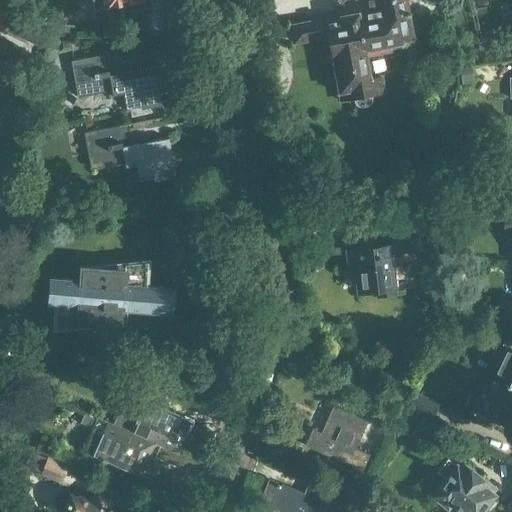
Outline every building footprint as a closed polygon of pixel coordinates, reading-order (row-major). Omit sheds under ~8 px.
[(93,0),(95,10),(142,0),(93,0)] [(374,96),(374,95),(384,93),(382,77),(370,79),(364,50),(413,40),(404,0),(378,0),(379,2),(372,3),(373,10),(355,13),(355,14),(293,26),(295,41),(327,35),(330,52),(329,52),(330,56),(333,55),(341,101),(356,98),(356,100),(357,100),(357,102),(358,103),(360,104),(362,105),(364,106),(365,106),(367,106),(368,105),(370,104),(371,103),(372,102),(373,101),(373,99),(374,99),(374,98),(374,96)] [(4,31),(45,49),(50,36),(10,18),(4,31)] [(71,27),(54,27),(54,35),(70,35),(71,27)] [(131,110),(163,104),(156,66),(124,72),(124,73),(110,75),(106,54),(73,60),(81,99),(112,93),(113,97),(128,94),(131,110)] [(123,147),(119,126),(88,132),(95,170),(126,164),(126,168),(142,165),(144,180),(175,175),(169,138),(137,144),(123,147)] [(22,183),(17,194),(19,195),(41,206),(44,194),(22,183)] [(14,205),(15,206),(37,218),(41,206),(19,195),(14,205)] [(10,217),(12,218),(34,229),(37,218),(15,206),(10,217)] [(448,207),(404,212),(405,228),(380,231),(382,248),(348,252),(352,272),(354,287),(358,287),(359,291),(378,289),(379,296),(396,294),(391,254),(420,250),(418,234),(446,230),(448,207)] [(7,228),(9,229),(31,240),(34,229),(12,218),(7,228)] [(3,239),(6,241),(28,252),(31,240),(9,229),(3,239)] [(24,264),(28,252),(6,241),(0,252),(24,264)] [(169,315),(169,312),(163,311),(164,289),(170,290),(171,287),(146,285),(148,262),(125,264),(124,272),(104,270),(104,266),(81,268),(80,280),(53,277),(53,280),(58,281),(56,303),(51,302),(51,305),(56,306),(55,329),(78,327),(78,319),(99,321),(98,325),(121,322),(122,311),(169,315)] [(0,288),(15,296),(19,285),(0,274),(0,288)] [(0,302),(11,309),(15,296),(0,288),(0,302)] [(502,317),(507,318),(511,319),(511,301),(505,300),(502,317)] [(511,319),(507,318),(504,325),(497,322),(496,324),(491,321),(486,331),(491,334),(486,345),(493,348),(488,359),(494,362),(487,376),(511,387),(511,351),(511,350),(511,319)] [(511,387),(487,376),(470,410),(489,418),(490,415),(511,425),(511,423),(511,422),(511,387)] [(179,453),(193,420),(162,407),(167,395),(148,386),(143,398),(145,399),(131,431),(156,442),(179,453)] [(418,392),(412,406),(432,416),(439,403),(418,392)] [(356,448),(368,421),(334,406),(321,433),(313,429),(305,446),(351,466),(362,471),(369,454),(356,448)] [(84,451),(93,455),(102,459),(101,461),(106,463),(106,461),(140,476),(156,442),(131,431),(130,433),(98,418),(84,451)] [(440,427),(423,419),(418,428),(435,437),(440,427)] [(41,439),(36,451),(48,456),(53,444),(41,439)] [(25,464),(41,471),(40,473),(61,483),(68,468),(46,459),(48,456),(36,451),(31,449),(25,464)] [(446,479),(433,496),(448,507),(452,502),(458,507),(453,511),(481,511),(494,495),(492,493),(496,488),(467,466),(463,471),(447,459),(437,472),(446,479)] [(362,471),(351,466),(343,485),(354,489),(362,471)] [(319,511),(328,493),(310,485),(305,496),(281,486),(282,485),(277,483),(277,484),(271,482),(262,500),(289,511),(319,511)] [(70,491),(61,511),(62,511),(114,511),(111,510),(112,509),(111,508),(112,505),(113,505),(114,503),(93,494),(93,496),(94,497),(92,502),(70,491)] [(369,511),(371,509),(349,499),(343,511),(369,511)]
